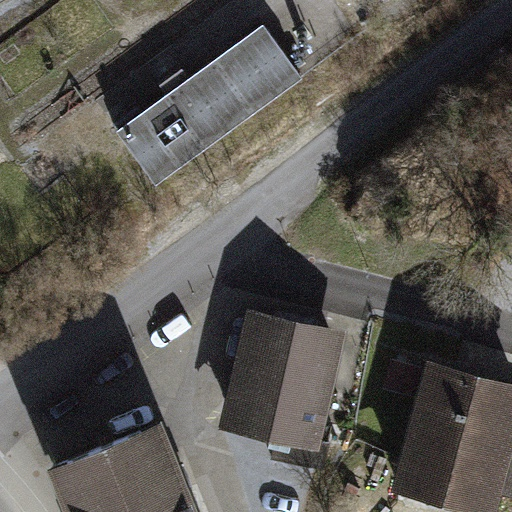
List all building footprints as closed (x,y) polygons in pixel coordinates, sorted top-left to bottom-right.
[(263,22),(117,129),(156,181),(302,75),(263,22)] [(338,335),(253,315),(229,416),(314,436),(338,335)] [(511,375),(426,354),(392,484),(493,510),(499,488),(511,491),(511,375)] [(420,367),(394,359),(386,387),(412,395),(420,367)] [(195,511),(181,475),(162,428),(58,469),(74,511),(195,511)] [(329,450),(275,439),(272,458),(325,469),(329,450)]
